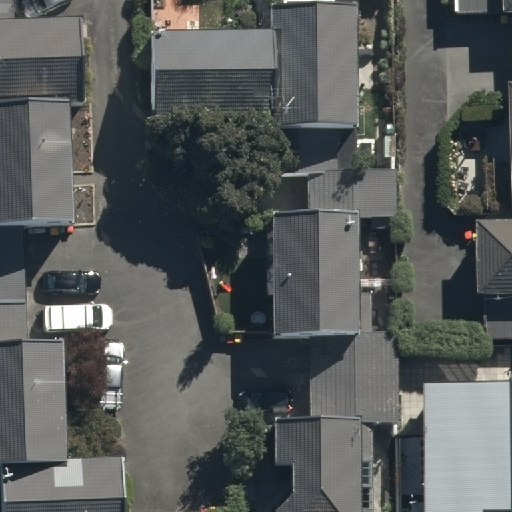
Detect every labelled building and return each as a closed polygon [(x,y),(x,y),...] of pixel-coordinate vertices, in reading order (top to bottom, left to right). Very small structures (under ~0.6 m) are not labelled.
[(0,0),(0,511),(120,511),(119,457),(62,459),(58,344),(21,345),(20,307),(18,230),(69,228),(65,104),(84,103),(82,26),(10,29),(9,0),(0,0)] [(511,0),(455,0),(456,18),(511,16),(511,83),(509,83),(511,167),(511,0)] [(349,173),(351,8),(271,7),(272,29),(153,31),(155,121),(265,120),(265,130),(284,131),(283,177),(308,178),(307,219),(271,218),(269,336),(308,337),(307,422),(269,422),(268,467),(285,468),(285,497),(270,511),(368,511),(369,425),(393,425),(395,337),(368,336),(368,293),(352,293),(353,218),(392,219),(393,174),(349,173)] [(511,220),(479,222),(480,300),(485,300),(485,341),(511,340),(511,220)] [(424,388),(426,505),(412,505),(412,511),(510,511),(509,386),(424,388)]
